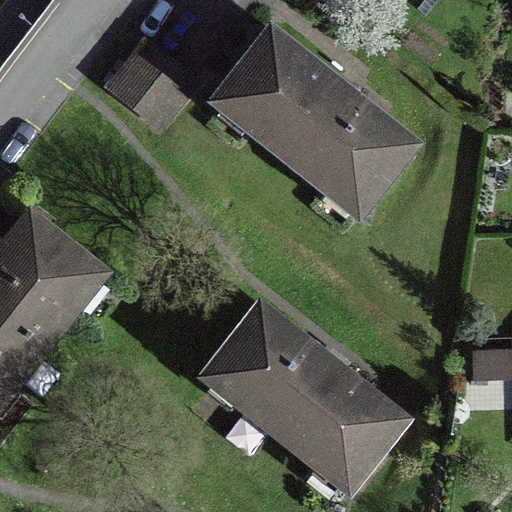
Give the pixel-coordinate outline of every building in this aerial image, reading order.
[(376,0),(350,0),(368,12),(376,0)] [(435,159),(287,39),(225,114),(373,235),(435,159)] [(163,139),(200,95),(151,55),(114,98),(163,139)] [(0,409),(108,272),(31,211),(0,250),(0,409)] [(407,420),(258,304),(199,379),(347,498),(407,420)]
